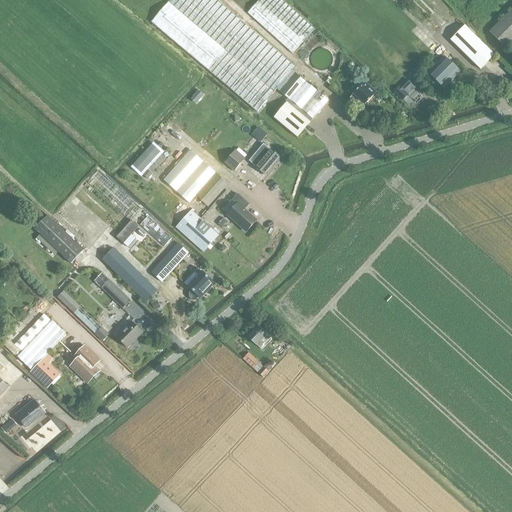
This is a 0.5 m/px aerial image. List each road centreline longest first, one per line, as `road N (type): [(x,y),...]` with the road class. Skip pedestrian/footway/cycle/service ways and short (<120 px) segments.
road 1 (unclassified): [(511,113),(338,168),(317,190),(279,270),(0,503)]
road 2 (track): [(185,349),(0,166)]
